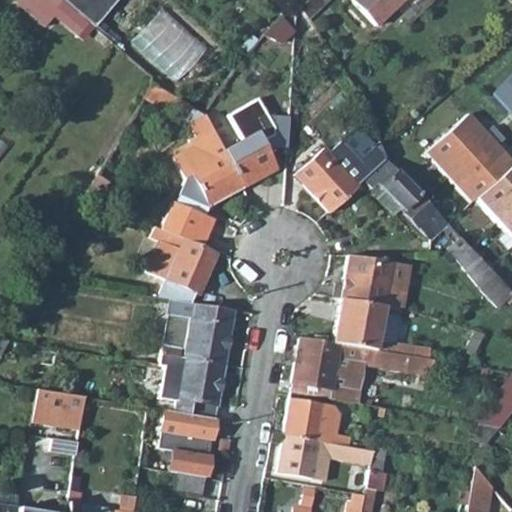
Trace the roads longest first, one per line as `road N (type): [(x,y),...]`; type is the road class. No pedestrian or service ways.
road 1 (residential): [(233,511),(271,291)]
road 2 (residential): [(271,291),(303,272),(296,240),(279,233),(250,247),(256,283)]
